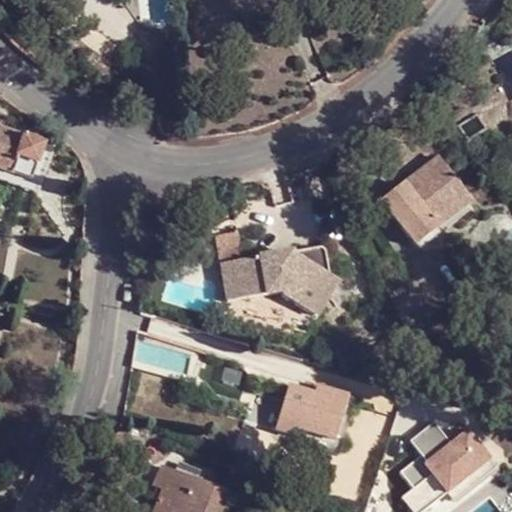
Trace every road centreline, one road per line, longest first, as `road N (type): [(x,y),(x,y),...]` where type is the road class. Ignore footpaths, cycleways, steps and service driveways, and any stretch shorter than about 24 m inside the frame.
road 1 (residential): [(461,0),(353,109),(288,147),(191,167),(128,159)]
road 2 (residential): [(36,511),(88,408),(128,159)]
road 3 (residential): [(128,159),(0,65)]
